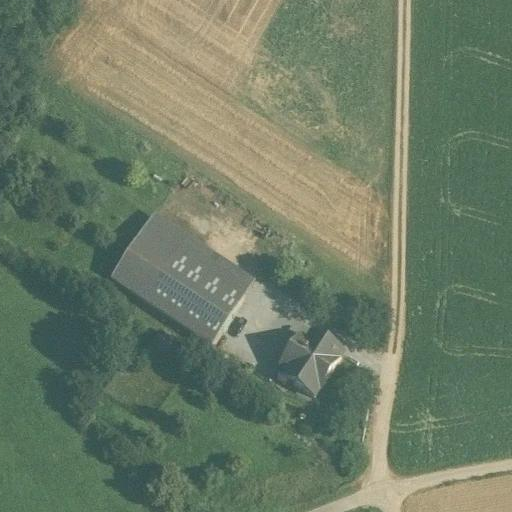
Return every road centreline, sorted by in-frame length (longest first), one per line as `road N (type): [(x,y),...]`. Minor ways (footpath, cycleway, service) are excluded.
road 1 (track): [(386,490),(402,0)]
road 2 (track): [(511,467),(386,490)]
